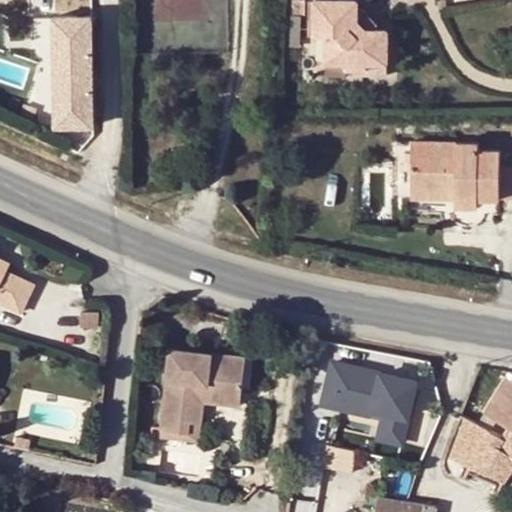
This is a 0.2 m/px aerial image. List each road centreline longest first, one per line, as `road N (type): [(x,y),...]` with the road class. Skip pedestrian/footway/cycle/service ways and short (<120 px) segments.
road 1 (tertiary): [(511,335),(294,295),(137,242)]
road 2 (residential): [(108,481),(127,274),(137,242)]
road 3 (unknown): [(465,327),(455,408),(433,475),(444,489),(492,511)]
road 4 (tertiary): [(137,242),(0,183)]
road 5 (unknown): [(511,86),(475,77),(458,62),(424,0)]
